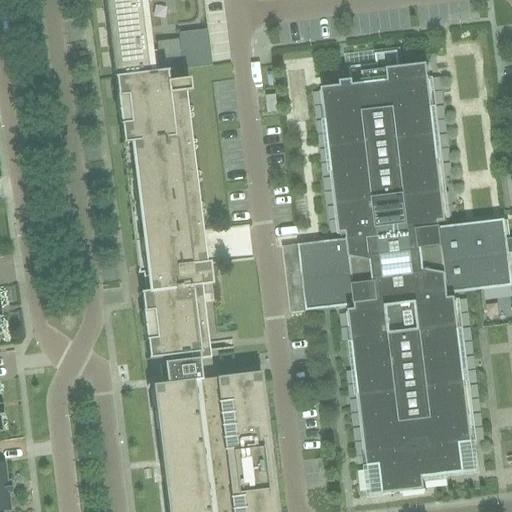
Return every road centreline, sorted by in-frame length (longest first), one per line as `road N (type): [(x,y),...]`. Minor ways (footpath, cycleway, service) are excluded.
road 1 (residential): [(298,511),(237,16)]
road 2 (residential): [(72,360),(95,314),(50,0)]
road 3 (residential): [(72,360),(38,329),(0,63)]
road 4 (residential): [(118,511),(101,381),(72,360)]
road 5 (residential): [(70,511),(60,413),(72,360)]
road 6 (residential): [(374,0),(237,16)]
